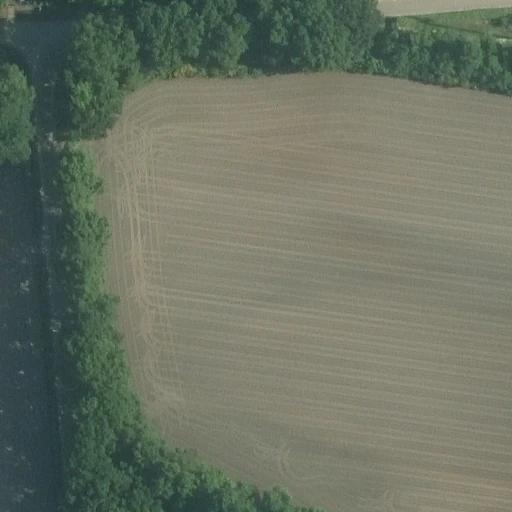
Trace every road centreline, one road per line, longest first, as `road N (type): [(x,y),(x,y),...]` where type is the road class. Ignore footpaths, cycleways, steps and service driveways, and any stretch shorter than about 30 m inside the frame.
road 1 (unclassified): [(73,511),(36,30)]
road 2 (unclassified): [(36,30),(479,0)]
